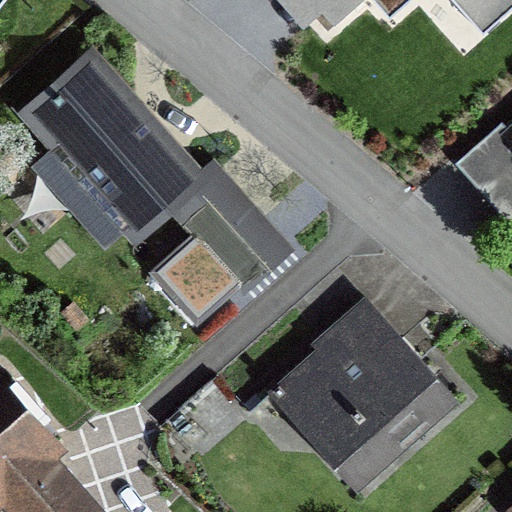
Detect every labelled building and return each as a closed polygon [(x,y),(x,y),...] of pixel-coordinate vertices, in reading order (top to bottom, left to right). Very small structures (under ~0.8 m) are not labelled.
[(453,0),(342,0),(322,18),(335,32),(368,3),(391,29),(422,0),(447,0),(450,3),(453,0)] [(133,233),(166,205),(193,181),(88,63),(28,116),(30,118),(23,124),(49,154),(34,168),(104,247),(127,227),(133,233)] [(193,181),(166,205),(239,287),(283,249),(209,166),(193,181)] [(267,397),(293,427),(303,418),(357,480),(418,426),(422,431),(454,403),(416,361),(408,369),(393,351),(397,347),(361,306),(311,349),(315,354),(267,397)] [(0,385),(0,505),(6,511),(81,511),(44,471),(63,454),(0,385)]
